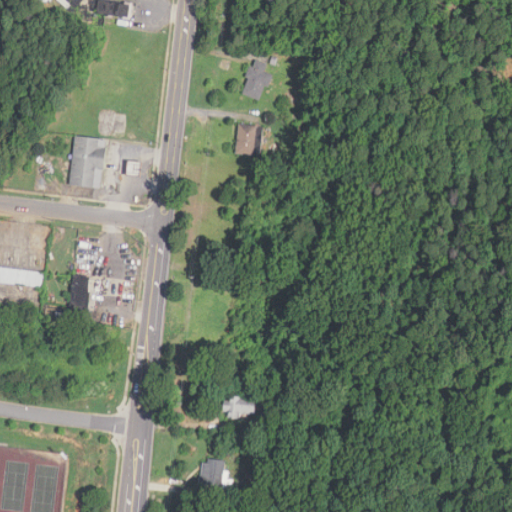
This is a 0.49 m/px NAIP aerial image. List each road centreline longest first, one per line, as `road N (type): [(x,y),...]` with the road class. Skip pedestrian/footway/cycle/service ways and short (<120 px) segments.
road 1 (tertiary): [(132,511),(189,0)]
road 2 (residential): [(163,223),(0,202)]
